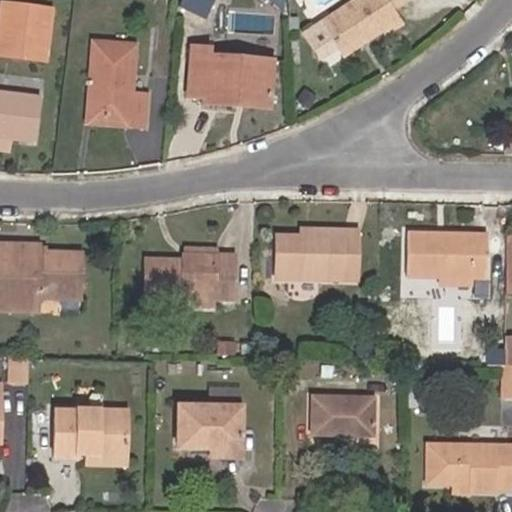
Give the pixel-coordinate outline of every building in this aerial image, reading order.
[(356,0),(318,27),(336,54),(359,38),(363,44),(395,21),(388,11),(401,2),(399,0),(356,0)] [(0,4),(0,58),(42,63),(47,9),(0,4)] [(340,59),(363,44),(359,38),(336,54),(340,59)] [(93,94),(91,119),(124,121),(124,127),(142,127),(143,97),(124,96),(126,48),(85,45),(83,86),(93,94)] [(191,49),(188,98),(203,99),(203,105),(264,110),(268,63),(208,58),(209,51),(191,49)] [(0,138),(8,140),(32,143),(38,101),(0,96),(0,138)] [(0,153),(7,155),(8,140),(0,138),(0,153)] [(277,237),(276,278),(354,280),(355,233),(311,231),(311,237),(277,237)] [(411,231),(410,278),(443,279),(443,287),(475,288),(475,280),(492,281),(494,235),(411,231)] [(0,248),(0,315),(35,316),(35,297),(78,297),(78,257),(37,255),(37,249),(0,248)] [(149,263),(148,296),(230,297),(231,258),(181,257),(181,263),(149,263)] [(28,382),(28,358),(7,357),(7,382),(28,382)] [(313,396),(312,436),(369,438),(370,396),(313,396)] [(118,433),(118,411),(74,409),(74,413),(52,412),(50,456),(74,457),(75,452),(85,453),(125,454),(125,434),(118,433)] [(177,459),(205,459),(238,460),(238,417),(177,415),(177,459)] [(425,482),(449,482),(466,483),(466,490),(494,491),(494,487),(511,488),(511,487),(511,458),(495,457),(495,448),(425,446),(425,482)] [(85,453),(85,462),(125,464),(125,454),(85,453)] [(466,483),(449,482),(449,490),(466,490),(466,483)]
